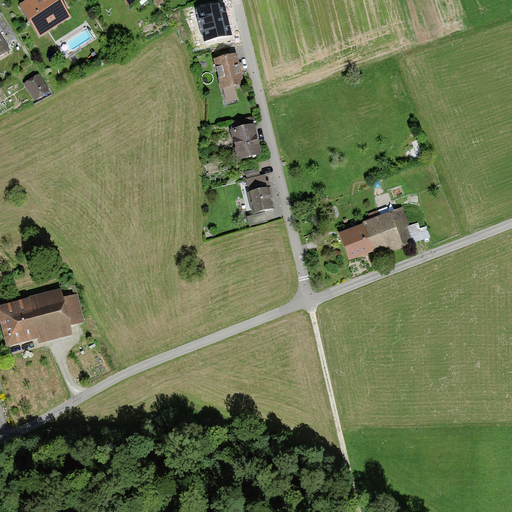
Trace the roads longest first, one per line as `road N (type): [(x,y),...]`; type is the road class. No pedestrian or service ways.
road 1 (unclassified): [(308,301),(139,366),(0,440)]
road 2 (residential): [(308,301),(234,0)]
road 3 (unclassified): [(511,222),(308,301)]
road 4 (track): [(356,511),(308,301)]
